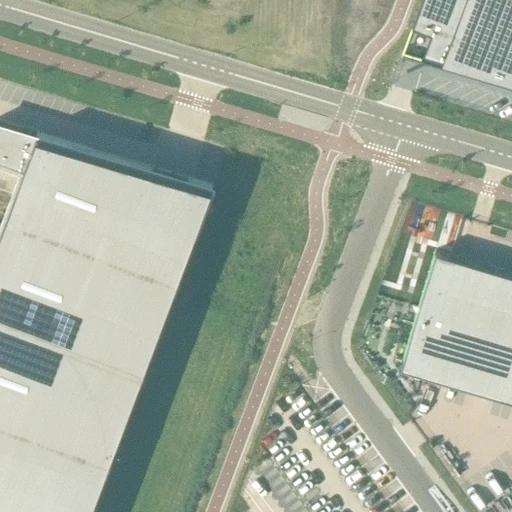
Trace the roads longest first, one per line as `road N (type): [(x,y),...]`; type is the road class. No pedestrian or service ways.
road 1 (unclassified): [(436,511),(329,364),(325,335),(403,126)]
road 2 (unclassified): [(0,4),(403,126)]
